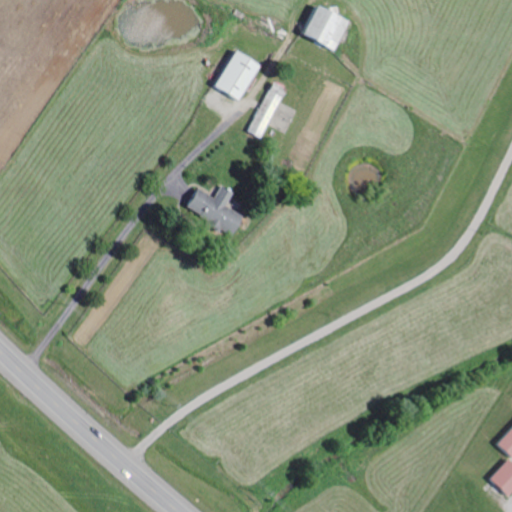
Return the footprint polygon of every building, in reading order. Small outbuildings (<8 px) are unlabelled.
[(297,37),(329,50),(341,20),(309,7),(297,37)] [(209,86),(233,102),(256,66),(232,51),(209,86)] [(245,133),(258,139),(282,88),(268,82),(245,133)] [(192,188),(180,211),(226,235),(237,214),(222,207),(230,192),(217,186),(211,198),(192,188)] [(511,421),(493,442),(508,456),(511,451),(511,421)] [(486,477),(505,495),(511,487),(511,464),(505,458),(486,477)]
